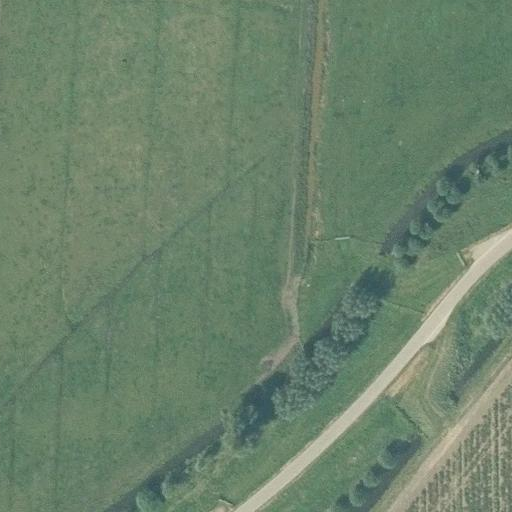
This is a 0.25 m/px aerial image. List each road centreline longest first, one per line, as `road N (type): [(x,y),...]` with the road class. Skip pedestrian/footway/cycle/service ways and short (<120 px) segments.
road 1 (unclassified): [(511,239),(365,403),(245,511)]
road 2 (track): [(276,297),(305,294),(349,271),(415,280),(508,243)]
road 3 (track): [(219,511),(352,360)]
